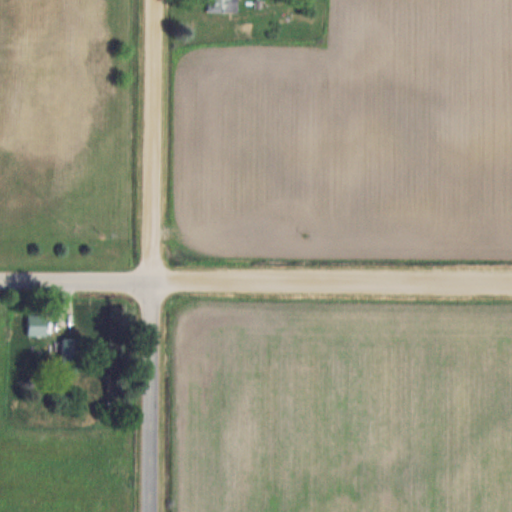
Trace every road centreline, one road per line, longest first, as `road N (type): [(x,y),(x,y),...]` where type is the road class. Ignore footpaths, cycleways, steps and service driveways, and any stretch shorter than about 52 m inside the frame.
road 1 (residential): [(511,285),(151,283)]
road 2 (residential): [(151,283),(155,0)]
road 3 (residential): [(150,511),(151,283)]
road 4 (residential): [(151,283),(0,282)]
